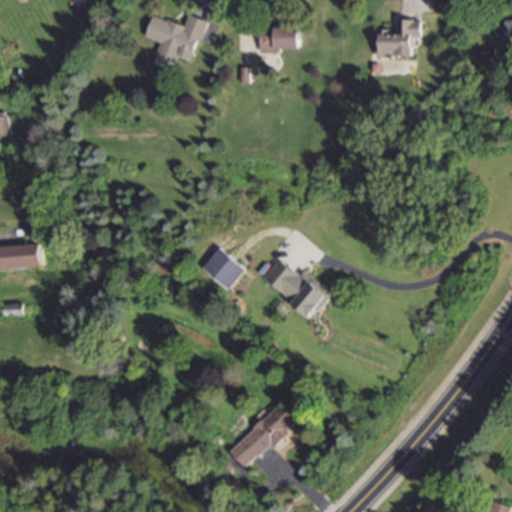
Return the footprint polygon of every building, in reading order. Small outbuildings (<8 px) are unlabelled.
[(188,29),(155,18),(148,41),(162,45),(155,67),(172,72),(176,60),(196,66),(209,23),(192,18),(188,29)] [(384,37),(384,60),(418,60),(418,40),(425,40),(425,23),(399,23),(399,37),(384,37)] [(264,29),(264,54),(305,54),(305,29),(264,29)] [(0,139),(13,137),(8,115),(0,116),(0,139)] [(0,270),(46,268),(45,245),(0,246),(0,270)] [(304,277),(283,260),(267,279),(316,319),(336,294),(308,271),(304,277)] [(24,306),(5,306),(5,317),(24,317),(24,306)] [(233,452),(250,470),(301,420),(283,403),(233,452)] [(511,511),(511,507),(491,502),(488,511),(511,511)]
